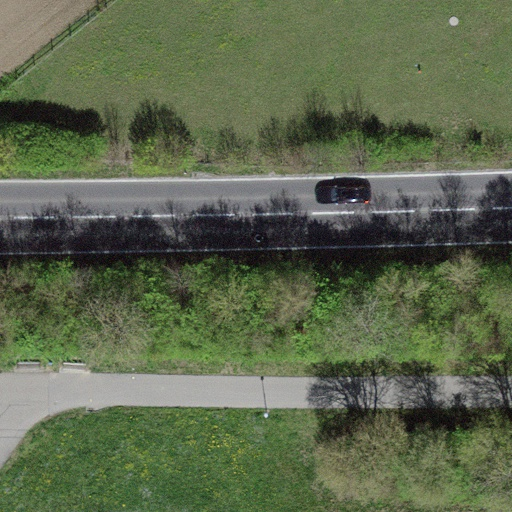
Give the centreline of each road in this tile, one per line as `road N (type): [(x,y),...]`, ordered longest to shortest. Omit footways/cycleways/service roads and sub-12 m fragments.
road 1 (secondary): [(511,207),(0,217)]
road 2 (track): [(511,389),(21,385)]
